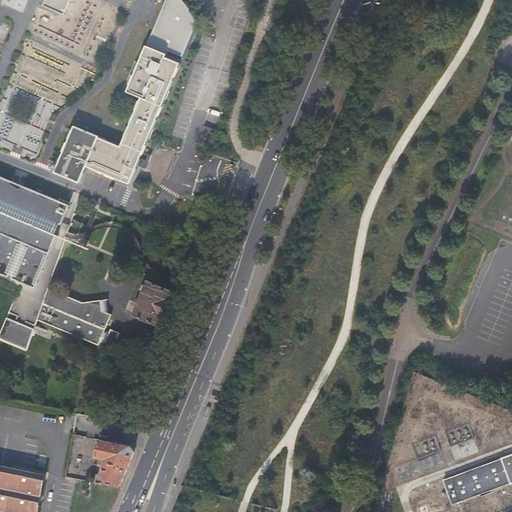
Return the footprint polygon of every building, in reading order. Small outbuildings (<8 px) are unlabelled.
[(4,0),(4,1),(17,7),(17,8),(23,11),(28,0),(4,0)] [(66,14),(71,0),(47,0),(45,5),(66,14)] [(127,92),(141,98),(120,146),(99,137),(99,136),(75,126),(70,136),(59,163),(55,173),(79,183),(86,167),(129,185),(180,64),(165,58),(168,51),(182,57),(197,20),(194,19),(195,17),(182,0),(166,0),(147,46),(146,46),(127,92)] [(279,30),(282,21),(273,18),(270,27),(279,30)] [(0,28),(0,40),(2,42),(9,28),(4,26),(2,29),(0,28)] [(0,197),(0,274),(8,278),(10,275),(13,276),(12,279),(36,288),(58,236),(56,235),(60,225),(62,226),(70,206),(6,179),(0,197)] [(172,292),(147,282),(133,315),(158,325),(172,292)] [(82,302),(49,288),(38,321),(100,346),(101,344),(107,346),(108,344),(116,348),(121,334),(112,329),(111,332),(107,331),(113,315),(106,312),(104,300),(82,302)] [(0,335),(0,339),(25,350),(33,329),(7,318),(0,335)] [(33,329),(25,350),(27,351),(36,330),(33,329)] [(10,398),(28,401),(30,394),(12,390),(10,398)] [(121,483),(134,452),(131,446),(100,441),(97,458),(106,459),(103,475),(100,475),(98,482),(120,485),(121,483)] [(442,480),(452,506),(511,482),(511,453),(511,454),(442,480)] [(38,511),(46,475),(0,465),(0,511),(38,511)]
